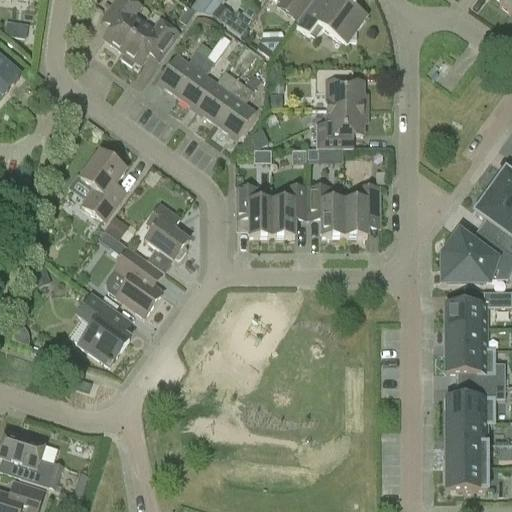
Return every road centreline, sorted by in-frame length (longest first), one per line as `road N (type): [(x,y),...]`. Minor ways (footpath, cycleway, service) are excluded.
road 1 (residential): [(215,276),(209,193),(61,85),(64,0)]
road 2 (residential): [(409,279),(405,23)]
road 3 (residential): [(409,511),(409,279)]
road 4 (residential): [(409,279),(215,276)]
road 5 (residential): [(119,405),(215,276)]
road 6 (residential): [(0,389),(88,415),(119,405)]
road 7 (residential): [(511,64),(454,23),(405,23)]
